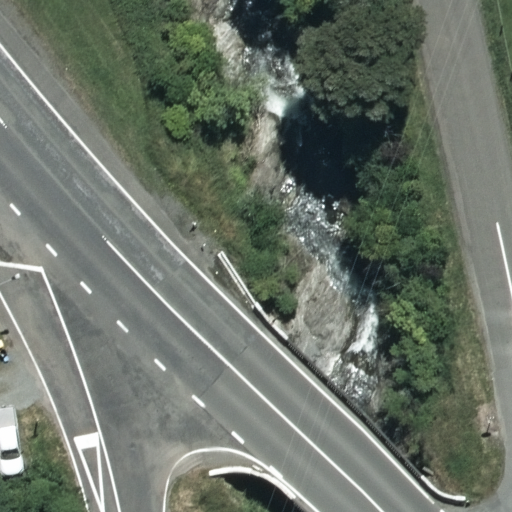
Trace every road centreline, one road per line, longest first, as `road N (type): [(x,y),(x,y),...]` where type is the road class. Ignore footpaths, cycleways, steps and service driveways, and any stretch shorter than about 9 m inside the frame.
road 1 (trunk): [(107,229),(271,411),(376,511)]
road 2 (unclassified): [(511,286),(451,0)]
road 3 (tertiary): [(161,511),(107,229)]
road 4 (trunk): [(0,113),(107,229)]
